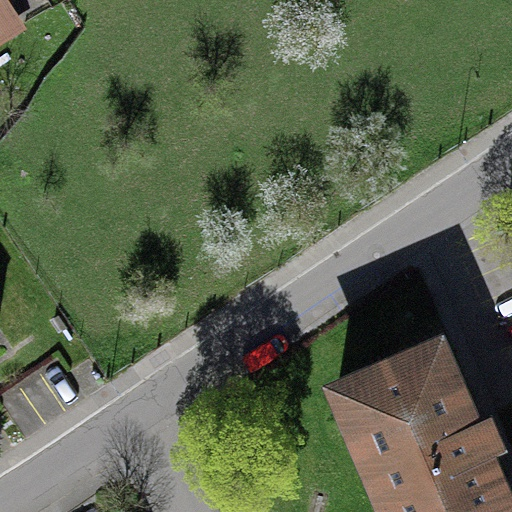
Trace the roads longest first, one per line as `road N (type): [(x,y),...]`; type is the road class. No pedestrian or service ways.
road 1 (residential): [(143,417),(511,165)]
road 2 (residential): [(0,508),(143,417)]
